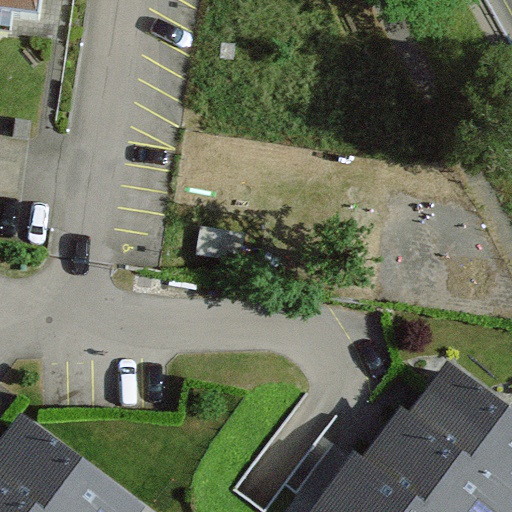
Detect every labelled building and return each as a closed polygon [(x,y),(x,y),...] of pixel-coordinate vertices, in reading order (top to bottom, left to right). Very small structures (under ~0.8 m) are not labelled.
[(0,0),(0,41),(55,47),(59,0),(0,0)] [(511,420),(451,374),(411,427),(511,503),(511,420)] [(404,421),(367,470),(421,511),(507,511),(511,506),(511,503),(411,427),(404,421)] [(22,426),(0,454),(0,493),(24,511),(128,511),(131,509),(22,426)] [(359,464),(322,511),(421,511),(367,470),(359,464)] [(0,511),(24,511),(0,493),(0,511)]
